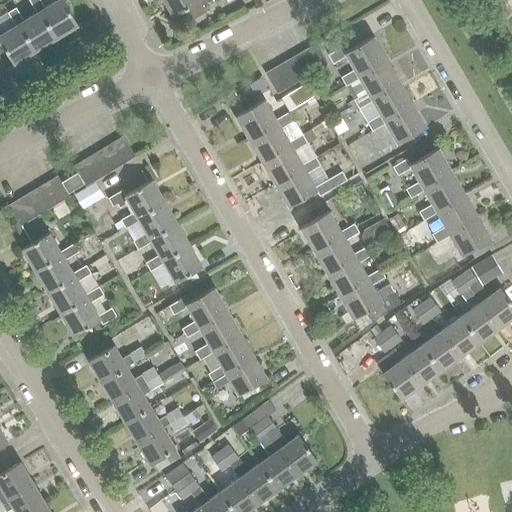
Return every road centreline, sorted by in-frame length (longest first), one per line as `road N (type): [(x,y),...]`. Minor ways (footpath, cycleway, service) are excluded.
road 1 (residential): [(374,458),(151,77)]
road 2 (residential): [(116,511),(0,322)]
road 3 (residential): [(511,180),(404,0)]
road 4 (residential): [(151,77),(308,0)]
road 5 (residential): [(0,150),(151,77)]
road 6 (residential): [(374,458),(511,392)]
